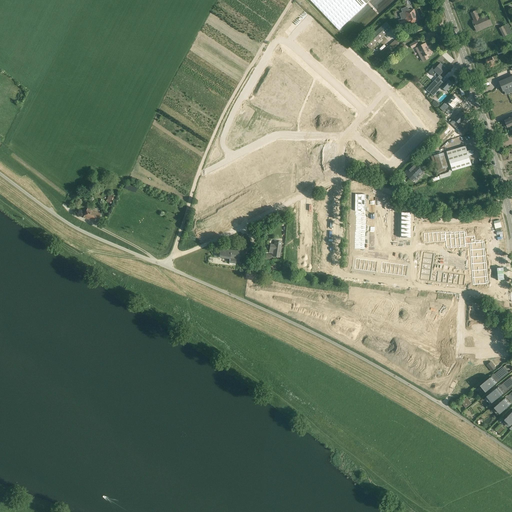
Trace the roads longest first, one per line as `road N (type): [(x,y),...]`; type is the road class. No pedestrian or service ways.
road 1 (unclassified): [(511,451),(303,327),(78,229),(0,174)]
road 2 (track): [(165,266),(207,148),(292,0)]
road 3 (primary): [(508,207),(443,0)]
road 4 (residential): [(413,287),(335,271),(341,138)]
road 5 (track): [(361,180),(327,184),(171,258)]
road 6 (residential): [(365,113),(388,88),(423,128),(388,165),(349,130)]
road 7 (residential): [(316,287),(432,350),(460,350)]
road 8 (residential): [(494,297),(487,224),(417,228)]
road 9 (residential): [(230,158),(223,136),(267,53),(286,42)]
